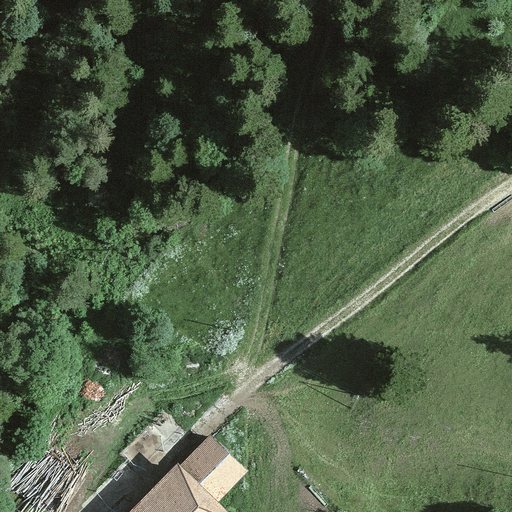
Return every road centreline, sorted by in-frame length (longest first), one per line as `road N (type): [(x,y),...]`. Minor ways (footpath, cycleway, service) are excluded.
road 1 (track): [(158,452),(204,423),(275,358),(339,0)]
road 2 (track): [(275,358),(511,179)]
